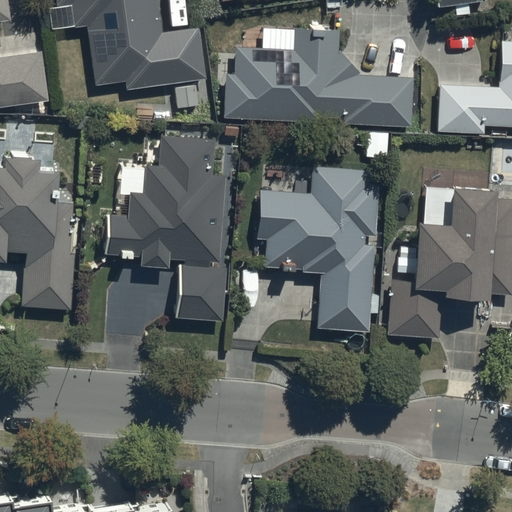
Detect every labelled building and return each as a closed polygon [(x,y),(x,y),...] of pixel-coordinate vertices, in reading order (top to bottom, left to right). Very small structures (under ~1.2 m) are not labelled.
[(0,0),(0,102),(46,96),(38,46),(0,51),(0,9),(7,9),(5,0),(0,0)] [(56,0),(57,1),(63,0),(69,0),(72,22),(87,20),(95,80),(125,76),(126,85),(173,79),(177,106),(197,103),(194,75),(205,74),(198,22),(161,27),(157,0),(56,0)] [(436,0),(437,3),(453,0),(455,0),(457,12),(471,9),(468,0),(436,0)] [(233,69),(225,69),(223,112),(319,118),(319,111),(344,113),(344,118),(410,122),(413,72),(360,69),(339,47),(339,26),(326,25),(326,20),(310,19),(310,22),(293,22),(293,44),(233,42),(233,69)] [(439,78),(436,126),(482,129),(483,120),(511,122),(511,34),(500,34),(497,82),(439,78)] [(169,254),(178,255),(184,255),(184,258),(178,258),(174,312),(221,316),(226,262),(209,261),(209,257),(218,257),(225,171),(211,170),(214,133),(161,128),(158,159),(146,158),(143,187),(129,186),(127,210),(106,209),(102,249),(139,252),(138,258),(168,260),(169,254)] [(0,249),(4,250),(5,243),(23,245),(19,301),(71,305),(75,250),(68,249),(72,197),(55,196),(58,160),(37,159),(38,147),(3,145),(2,155),(0,154),(0,249)] [(378,291),(370,290),(373,240),(363,239),(363,230),(374,230),(377,178),(368,178),(368,165),(311,162),(310,188),(259,185),(256,232),(266,233),(264,262),(300,264),(300,266),(319,267),(316,324),(368,328),(369,309),(377,310),(378,291)] [(390,275),(388,329),(438,331),(439,287),(511,289),(511,283),(511,194),(494,194),(495,181),(450,180),(449,213),(418,212),(416,276),(390,275)] [(0,511),(168,511),(168,504),(130,509),(130,505),(81,511),(80,507),(50,511),(48,496),(10,501),(9,497),(0,497),(0,511)]
